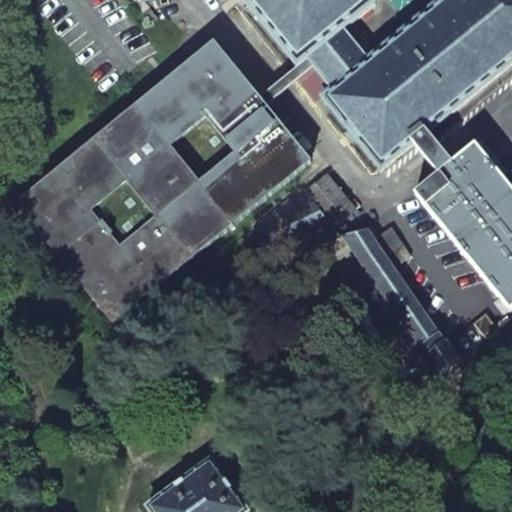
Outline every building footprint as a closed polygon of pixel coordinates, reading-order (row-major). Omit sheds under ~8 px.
[(239,0),(298,72),(309,62),(344,35),(377,8),(370,0),(239,0)] [(322,101),(381,174),(414,148),(427,136),(428,136),(511,67),(511,0),(446,0),(368,63),(332,93),(322,101)] [(315,73),(332,93),(368,63),(344,35),(309,62),(315,73)] [(16,207),(113,327),(310,166),(265,111),(259,103),(213,46),(16,207)] [(259,103),(265,111),(315,73),(309,62),(298,72),(259,103)] [(414,148),(439,178),(453,166),(427,136),(414,148)] [(415,196),(510,313),(511,311),(511,190),(476,147),(453,166),(439,178),(415,196)] [(304,196),(333,231),(355,214),(327,179),(304,196)] [(277,249),(337,237),(333,231),(304,196),(302,193),(259,228),(277,249)] [(338,304),(381,363),(395,353),(394,353),(412,340),(413,340),(425,358),(424,359),(438,380),(458,365),(385,257),(401,246),(391,231),(372,242),(367,233),(344,240),(372,281),(338,304)] [(149,509),(151,511),(245,511),(211,464),(149,509)]
